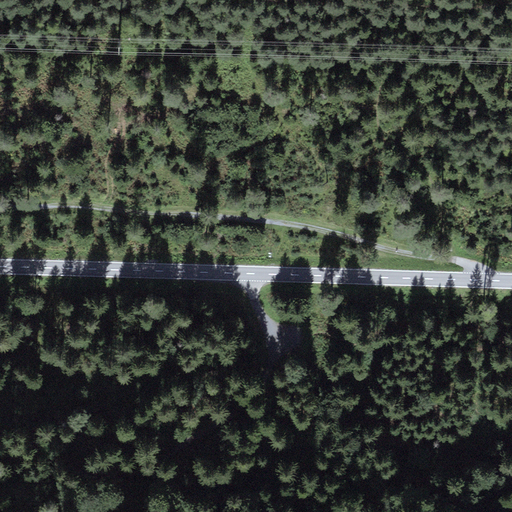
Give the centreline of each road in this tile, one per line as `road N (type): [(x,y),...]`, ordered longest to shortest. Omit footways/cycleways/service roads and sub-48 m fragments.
road 1 (tertiary): [(511,280),(0,268)]
road 2 (track): [(482,279),(461,260),(265,219),(0,208)]
road 3 (track): [(0,450),(130,473),(150,469),(244,404),(273,348),(243,273)]
road 4 (track): [(511,4),(279,0)]
